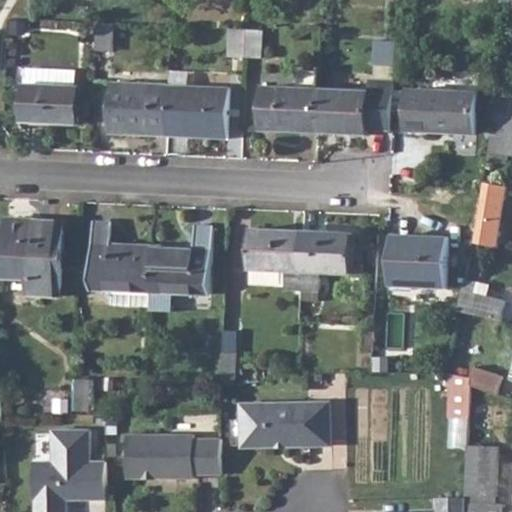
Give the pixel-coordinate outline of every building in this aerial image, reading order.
[(98,23),(97,48),(112,49),(113,24),(98,23)] [(231,29),(230,56),(246,57),(247,30),(231,29)] [(247,30),(246,57),(263,57),(264,30),(247,30)] [(24,85),(23,123),(78,125),(80,88),(73,88),(74,71),(54,70),(53,87),(24,85)] [(263,129),(318,131),(319,90),(320,71),(300,70),(299,88),(265,87),(263,129)] [(171,71),(170,87),(189,87),(191,72),(171,71)] [(319,90),(318,131),(368,134),(368,129),(393,130),(395,80),(369,79),(368,92),(319,90)] [(111,133),(168,135),(170,87),(113,85),(112,114),(111,133)] [(170,87),(168,135),(229,138),(231,89),(189,87),(170,87)] [(410,91),(408,130),(477,134),(478,94),(410,91)] [(496,100),(494,114),(511,116),(511,101),(507,100),(507,102),(496,100)] [(511,116),(494,114),(487,161),(507,164),(508,156),(511,156),(511,150),(511,116)] [(507,188),(483,183),(482,196),(505,200),(507,188)] [(482,196),(478,217),(494,221),(492,230),(499,232),(505,200),(482,196)] [(49,216),(49,199),(11,197),(10,215),(49,216)] [(478,217),(473,243),(496,248),(499,232),(492,230),(494,221),(478,217)] [(8,220),(5,278),(28,279),(28,295),(61,297),(65,222),(8,220)] [(113,307),(151,308),(153,247),(113,246),(113,225),(94,224),(91,290),(114,291),(113,307)] [(195,249),(153,247),(151,308),(150,312),(173,312),(173,293),(211,294),(213,230),(196,229),(195,249)] [(252,230),(250,271),(286,273),(286,286),(286,290),(301,290),(304,232),(252,230)] [(301,290),(301,300),(316,300),(316,291),(320,291),(320,275),(322,272),(363,274),(363,260),(354,260),(354,234),(304,232),(301,290)] [(414,240),(393,239),(392,285),(446,288),(449,237),(414,236),(414,240)] [(250,271),(249,285),(286,286),(286,273),(250,271)] [(464,280),(458,310),(470,314),(477,283),(464,280)] [(224,332),(223,351),(236,352),(237,333),(224,332)] [(223,351),(222,379),(235,379),(236,352),(223,351)] [(471,364),(470,378),(471,378),(471,385),(495,393),(500,374),(471,364)] [(450,374),(449,417),(470,418),(471,385),(471,378),(470,378),(450,374)] [(78,380),(77,409),(88,409),(89,380),(78,380)] [(331,403),(243,405),(244,446),(275,445),(275,437),(289,436),(289,445),(311,445),(311,441),(331,441),(331,403)] [(66,511),(67,499),(66,493),(79,493),(80,498),(107,498),(106,461),(91,461),(91,429),(54,429),(54,461),(35,461),(36,511),(66,511)] [(127,478),(143,478),(143,472),(155,472),(155,479),(196,478),(196,472),(222,472),(222,438),(196,438),(196,433),(127,434),(127,478)] [(467,498),(466,511),(504,511),(505,505),(497,505),(498,448),(469,446),(467,498)] [(466,511),(467,498),(439,498),(438,511),(466,511)]
